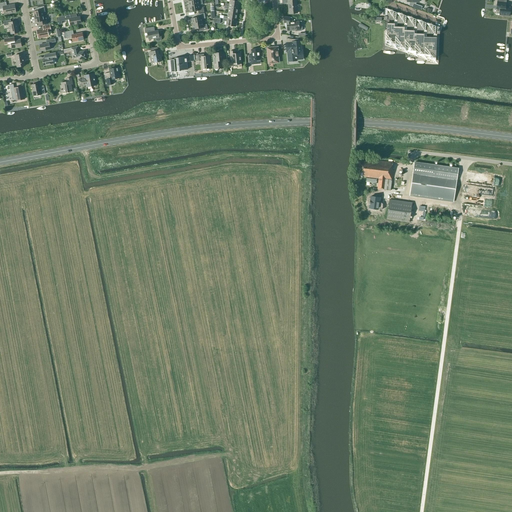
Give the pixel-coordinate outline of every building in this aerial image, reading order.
[(281,0),(282,3),(288,3),(289,14),(297,13),(297,12),(298,12),(298,11),(297,11),(296,1),(297,1),(292,1),(292,0),(281,0)] [(496,0),(496,9),(496,12),(500,12),(500,15),(504,15),(506,15),(510,15),(510,13),(511,13),(511,10),(510,10),(510,8),(505,7),(505,0),(496,0)] [(0,9),(4,8),(5,14),(15,13),(14,4),(7,6),(6,2),(0,3),(0,9)] [(203,7),(200,8),(199,5),(189,6),(190,12),(198,10),(198,13),(204,12),(203,7)] [(33,11),(34,17),(43,15),(43,12),(45,12),(44,6),(36,8),(36,11),(33,11)] [(237,14),(238,8),(225,6),(225,8),(229,9),(228,13),(237,14)] [(76,13),(67,15),(57,17),(59,25),(62,24),(61,21),(69,20),(70,25),(80,23),(79,17),(77,17),(76,13)] [(191,18),(192,24),(202,22),(202,19),(205,18),(204,13),(198,14),(199,17),(191,18)] [(46,18),(44,18),(43,15),(34,17),(35,23),(38,22),(39,25),(47,24),(46,18)] [(292,18),(283,16),(284,23),(287,23),(288,31),(295,30),(295,32),(302,31),(302,29),(301,21),(292,22),(292,18)] [(235,27),(236,20),(223,18),(223,21),(227,21),(226,25),(235,27)] [(9,25),(11,33),(19,32),(17,22),(11,23),(10,20),(3,21),(4,26),(9,25)] [(206,24),(203,25),(202,22),(192,24),(193,29),(201,28),(202,31),(207,30),(206,24)] [(386,40),(391,40),(391,43),(396,44),(401,44),(400,47),(410,47),(410,50),(416,51),(420,51),(420,54),(425,54),(430,54),(430,57),(436,57),(436,37),(424,37),(424,34),(414,33),(414,30),(404,30),(404,27),(394,26),(395,23),(387,23),(386,40)] [(44,29),(37,31),(38,38),(48,36),(47,30),(50,30),(49,25),(43,26),(44,29)] [(160,37),(159,37),(158,31),(153,31),(152,27),(144,28),(145,33),(147,33),(149,39),(156,38),(156,39),(158,41),(160,40),(161,39),(160,37)] [(72,37),(73,42),(84,40),(82,33),(73,34),(73,30),(64,32),(65,38),(72,37)] [(22,47),(20,39),(15,40),(14,37),(4,39),(5,44),(11,43),(12,48),(22,47)] [(296,60),(296,59),(302,59),(302,51),(301,51),(300,41),(295,42),(295,39),(287,38),(286,43),(287,51),(288,51),(289,61),(296,60)] [(56,42),(55,39),(46,40),(47,43),(40,45),(41,51),(50,49),(49,43),(56,42)] [(78,58),(78,60),(86,58),(85,51),(78,52),(78,50),(78,46),(71,48),(73,59),(78,58)] [(161,61),(160,54),(162,54),(161,50),(158,50),(157,47),(150,48),(151,52),(149,52),(151,63),(161,61)] [(278,61),(278,57),(277,47),(267,48),(268,58),(269,62),(270,63),(277,62),(278,61)] [(253,64),(252,60),(260,60),(259,49),(251,49),(251,55),(248,55),(249,65),(253,64)] [(232,57),(232,64),(241,64),(240,53),(235,54),(235,51),(230,51),(231,57),(232,57)] [(222,67),(222,61),(225,61),(224,52),(213,53),(213,58),(214,68),(222,67)] [(56,58),(55,53),(44,55),(45,58),(42,59),(44,66),(54,64),(53,59),(56,58)] [(15,55),(17,67),(25,66),(23,54),(15,55)] [(196,55),(196,61),(201,61),(202,69),(211,68),(209,56),(204,56),(204,54),(198,54),(198,55),(196,55)] [(189,55),(189,57),(174,58),(174,60),(170,60),(171,72),(179,72),(179,70),(188,69),(187,63),(190,62),(190,61),(194,61),(193,55),(189,55)] [(120,78),(119,71),(119,67),(112,68),(112,70),(109,70),(110,73),(104,73),(105,79),(106,79),(107,85),(113,84),(113,82),(112,83),(111,80),(120,78)] [(93,86),(92,83),(95,83),(94,73),(84,75),(85,78),(78,80),(79,86),(86,85),(86,87),(93,86)] [(72,91),(71,85),(72,84),(71,78),(67,78),(68,82),(61,83),(62,86),(61,86),(60,86),(62,93),(63,93),(62,92),(65,92),(66,93),(72,91)] [(41,95),(41,94),(45,94),(44,85),(40,86),(39,83),(31,85),(33,95),(41,94),(41,95)] [(16,100),(25,99),(22,86),(14,88),(13,84),(10,85),(11,92),(14,91),(16,100)] [(377,189),(390,190),(393,168),(392,168),(393,163),(371,160),(371,161),(359,160),(358,175),(364,176),(364,177),(378,178),(377,189)] [(410,195),(454,201),(458,168),(414,162),(410,195)] [(464,185),(462,195),(490,199),(491,189),(464,185)] [(371,194),(369,206),(378,207),(382,207),(383,202),(379,201),(380,195),(371,194)] [(412,202),(389,199),(387,219),(409,222),(412,202)]
